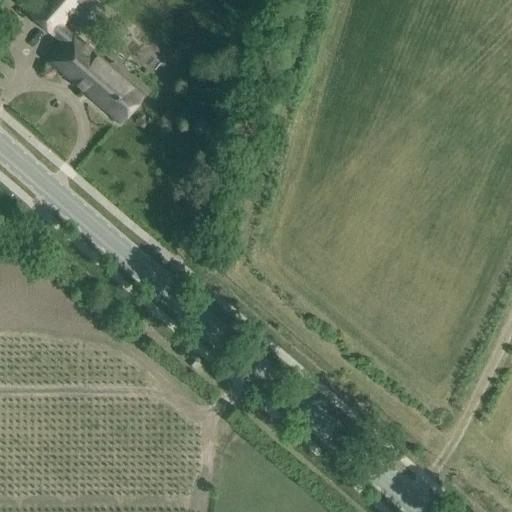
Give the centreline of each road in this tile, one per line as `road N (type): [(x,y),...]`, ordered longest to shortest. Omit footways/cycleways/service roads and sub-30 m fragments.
road 1 (secondary): [(426,511),(0,145)]
road 2 (track): [(413,500),(511,316)]
